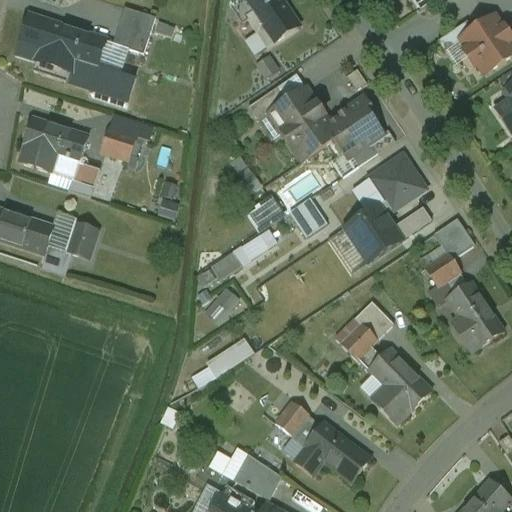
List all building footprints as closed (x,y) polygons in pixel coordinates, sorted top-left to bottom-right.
[(300,30),(280,0),(242,0),(244,1),(231,10),(242,27),(248,24),(267,52),(275,47),(300,30)] [(416,0),(411,4),(419,16),(442,0),(416,0)] [(155,21),(125,11),(113,47),(144,57),(155,21)] [(105,42),(29,18),(16,58),(71,76),(68,86),(91,93),(105,48),(105,42)] [(474,34),(462,43),(463,44),(469,53),(465,56),(475,70),(479,68),(486,78),(511,60),(511,46),(511,45),(511,43),(511,42),(504,31),(502,33),(495,21),(474,34)] [(175,38),(177,28),(160,24),(157,34),(175,38)] [(468,25),(438,45),(445,56),(463,44),(462,43),(474,34),(468,25)] [(278,90),(249,110),(259,125),(270,117),(269,117),(288,104),(278,90)] [(288,104),(269,117),(270,117),(303,166),(335,144),(339,141),(329,125),(306,92),(288,104)] [(364,102),(329,125),(339,141),(335,144),(337,145),(336,152),(341,159),(347,160),(348,162),(352,160),(371,147),(383,138),(371,121),(375,118),(364,102)] [(135,127),(113,120),(109,131),(132,138),(135,127)] [(89,140),(33,122),(23,151),(24,151),(19,167),(53,178),(58,162),(77,168),(79,169),(80,168),(89,140)] [(132,138),(109,131),(101,157),(129,166),(137,140),(132,138)] [(383,138),(371,147),(377,157),(378,158),(396,145),(388,134),(383,138)] [(371,147),(352,160),(359,170),(377,157),(371,147)] [(402,161),(370,183),(385,206),(379,210),(386,220),(425,193),(402,161)] [(100,174),(80,168),(79,169),(77,168),(68,196),(90,203),(100,174)] [(259,235),(286,218),(274,198),(247,215),(259,235)] [(181,206),(168,202),(163,219),(175,224),(181,206)] [(310,203),(291,216),(308,241),(327,228),(310,203)] [(386,220),(379,210),(346,232),(369,266),(402,245),(393,231),(386,220)] [(424,211),(393,231),(402,245),(432,225),(424,211)] [(54,230),(0,212),(0,245),(44,260),(45,260),(48,250),(54,230)] [(458,223),(434,238),(452,265),(475,249),(458,223)] [(66,255),(66,257),(72,258),(89,264),(99,234),(76,226),(66,255)] [(66,255),(48,250),(45,260),(44,260),(40,271),(65,279),(72,258),(66,257),(66,255)] [(234,257),(212,272),(220,286),(243,271),(234,257)] [(204,309),(217,327),(249,303),(236,286),(204,309)] [(505,335),(472,286),(447,303),(479,352),(505,335)] [(394,328),(372,306),(355,323),(377,345),(377,344),(394,328)] [(377,345),(355,323),(337,342),(369,375),(383,361),(372,350),(378,345),(377,344),(377,345)] [(191,375),(199,389),(255,357),(247,343),(191,375)] [(383,361),(369,375),(385,391),(372,404),(397,429),(410,416),(410,417),(432,395),(391,353),(383,361)] [(310,419),(293,406),(276,428),(292,441),(293,441),(309,420),(310,419)] [(321,429),(309,420),(293,441),(292,441),(305,451),(321,429)] [(370,462),(324,427),(321,429),(305,451),(306,452),(296,466),(313,479),(323,465),(352,487),(370,462)] [(283,481),(249,459),(234,485),(270,505),(283,481)] [(511,502),(490,484),(464,511),(505,511),(511,505),(511,502)] [(252,511),(256,506),(229,491),(216,511),(252,511)]
